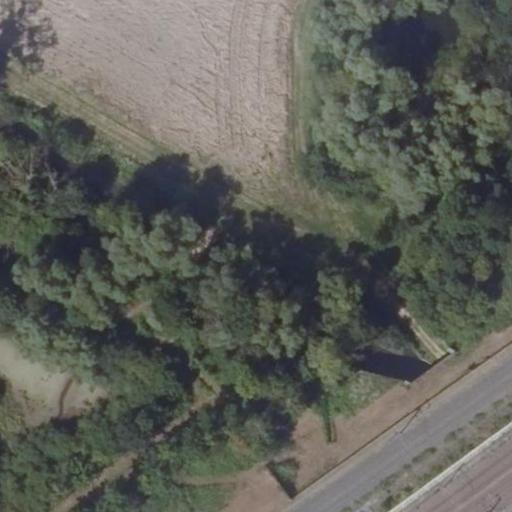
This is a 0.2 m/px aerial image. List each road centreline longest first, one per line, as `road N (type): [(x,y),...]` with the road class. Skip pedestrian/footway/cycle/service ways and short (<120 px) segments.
road 1 (track): [(0,70),(236,211),(340,254),(381,284),(439,354),(511,398)]
road 2 (track): [(0,286),(66,315),(112,321),(175,277),(229,229),(236,211)]
road 3 (track): [(307,0),(290,32),(340,254)]
